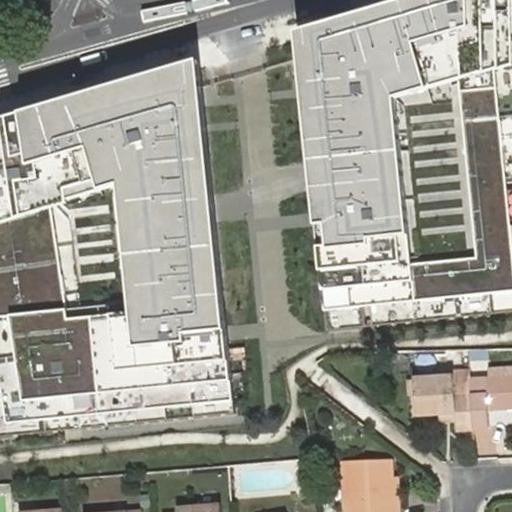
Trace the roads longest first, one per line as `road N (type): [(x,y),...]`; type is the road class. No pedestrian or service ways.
road 1 (secondary): [(13,70),(184,32),(229,9)]
road 2 (secondary): [(166,13),(42,49)]
